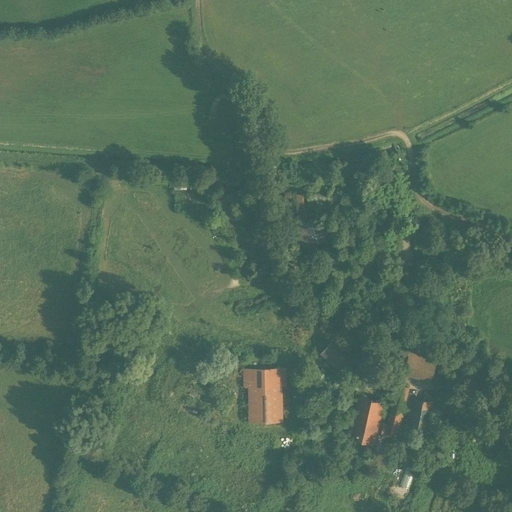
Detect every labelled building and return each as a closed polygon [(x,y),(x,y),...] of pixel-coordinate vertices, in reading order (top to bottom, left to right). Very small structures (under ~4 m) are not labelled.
[(228,199),(229,218),(241,218),(240,198),(228,199)] [(322,217),(293,225),(301,250),(303,250),(304,251),(319,247),(317,241),(334,237),(329,220),(323,222),(322,217)] [(356,359),(334,341),(322,355),(344,373),(356,359)] [(431,383),(439,352),(411,344),(402,374),(431,383)] [(244,386),(248,386),(249,421),(283,420),(282,385),(286,385),(286,367),(243,368),(244,386)] [(378,432),(380,432),(395,436),(403,407),(393,405),(388,424),(379,421),(384,403),(359,396),(348,437),(374,444),(378,432)] [(429,429),(433,401),(412,398),(406,425),(429,429)]
